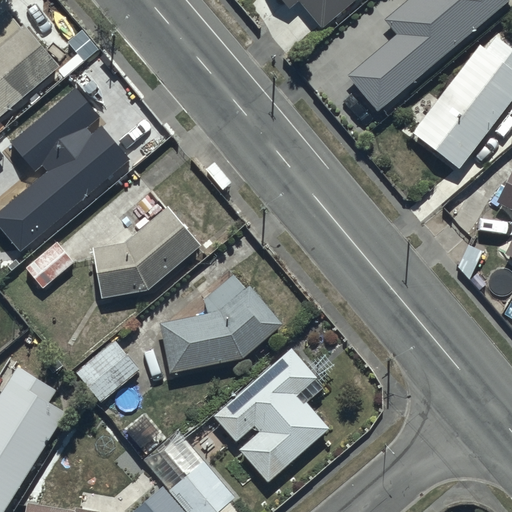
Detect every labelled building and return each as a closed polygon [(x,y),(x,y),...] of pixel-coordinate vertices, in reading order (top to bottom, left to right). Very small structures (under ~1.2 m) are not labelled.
[(296,1),(320,28),(352,0),(282,0),(289,7),(296,1)] [(405,0),(384,19),(396,33),(346,75),(377,111),(506,0),(405,0)] [(0,10),(0,116),(60,66),(23,23),(18,27),(3,9),(0,10)] [(410,131),(458,168),(511,98),(511,48),(494,34),(483,48),(478,44),(410,131)] [(51,150),(96,111),(74,84),(53,102),(45,92),(26,108),(33,117),(27,122),(51,150)] [(51,226),(134,155),(100,116),(42,166),(32,154),(10,173),(20,186),(18,187),(51,226)] [(511,237),(504,254),(511,257),(511,166),(495,202),(511,210),(511,237)] [(100,297),(147,289),(200,245),(167,205),(124,240),(91,246),(100,297)] [(74,262),(55,240),(24,266),(42,289),(74,262)] [(170,373),(242,358),(282,324),(248,284),(244,288),(233,275),(206,297),(217,309),(159,321),(170,373)] [(0,358),(0,367),(11,380),(39,354),(24,337),(0,358)] [(100,403),(139,370),(113,339),(74,371),(100,403)] [(160,377),(149,345),(134,350),(144,382),(160,377)] [(316,377),(290,346),(211,415),(234,441),(253,425),(258,431),(238,449),(266,482),(329,427),(306,401),(322,387),(314,379),(316,377)] [(0,486),(11,477),(14,475),(18,477),(24,467),(19,464),(41,425),(0,402),(0,486)] [(237,511),(228,501),(234,496),(180,430),(143,460),(185,511),(237,511)] [(129,511),(182,511),(160,486),(129,511)] [(73,509),(25,501),(23,511),(98,511),(99,511),(74,506),(73,509)]
